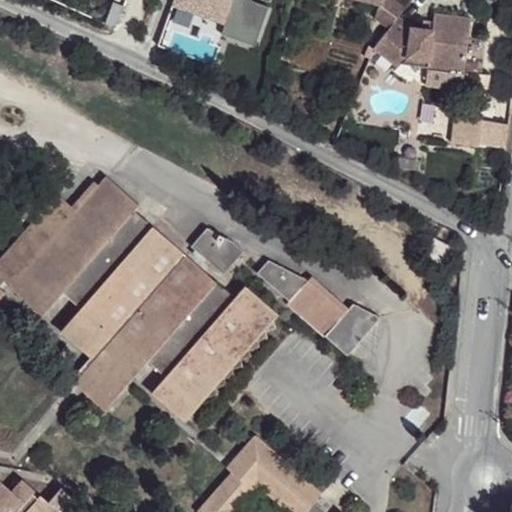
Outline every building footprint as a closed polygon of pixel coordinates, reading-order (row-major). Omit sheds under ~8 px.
[(267,4),(255,0),(170,0),(168,8),(255,38),(267,4)] [(347,0),(346,4),(380,13),(383,2),(382,0),(347,0)] [(379,32),(388,24),(396,16),(383,2),(380,13),(376,28),(379,32)] [(407,44),(388,24),(379,32),(360,52),(379,71),(388,63),(420,71),(418,81),(450,89),(464,37),(432,27),(427,49),(425,54),(402,49),(407,44)] [(427,49),(407,44),(402,49),(425,54),(427,49)] [(349,61),(359,63),(360,52),(360,50),(352,48),(349,61)] [(420,71),(388,63),(379,71),(418,81),(420,71)] [(450,89),(418,81),(414,96),(446,105),(450,89)] [(451,114),(450,142),(479,143),(479,115),(451,114)] [(59,331),(88,357),(69,380),(103,409),(145,361),(163,377),(149,392),(182,422),(205,396),(214,393),(213,386),(222,384),(221,377),(232,374),(231,367),(239,365),(238,359),(248,356),(246,349),(256,347),(255,340),(265,338),(263,330),(272,327),(271,320),(275,315),(243,286),(232,299),(132,210),(135,204),(104,176),(96,185),(91,181),(69,207),(56,195),(0,256),(0,279),(1,281),(7,286),(41,314),(61,293),(79,309),(59,331)] [(189,245),(221,273),(240,251),(228,240),(205,227),(189,245)] [(420,257),(440,267),(450,247),(431,236),(420,257)] [(255,273),(286,300),(305,279),(266,259),(255,273)] [(321,336),(347,306),(334,296),(310,274),(305,279),(286,300),(284,302),(310,325),(321,336)] [(321,336),(345,354),(375,317),(377,316),(347,306),(321,336)] [(421,440),(426,445),(435,434),(431,429),(421,440)] [(326,511),(312,500),(320,492),(253,433),(223,467),(228,471),(194,511),(195,511),(240,511),(237,508),(256,487),(285,511),(326,511)] [(400,464),(410,472),(413,468),(404,460),(400,464)] [(54,511),(56,510),(37,491),(34,495),(29,491),(33,487),(20,476),(16,482),(8,490),(0,482),(0,511),(54,511)]
